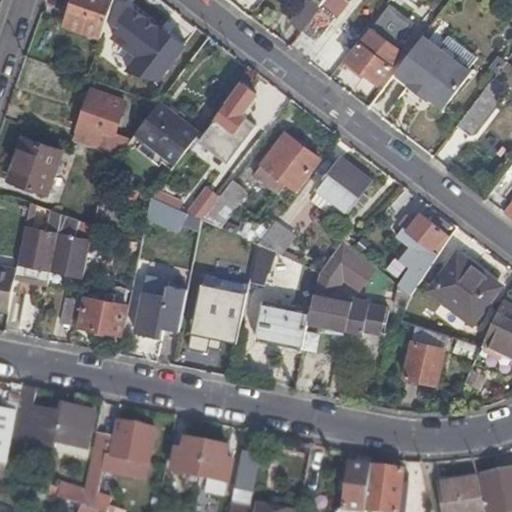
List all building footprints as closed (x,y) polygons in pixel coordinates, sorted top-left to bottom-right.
[(74,0),(66,26),(101,38),(108,17),(114,0),(74,0)] [(305,0),(288,23),(301,33),(319,9),(307,0),(305,0)] [(414,0),(392,0),(391,3),(418,17),(424,5),(414,0)] [(186,45),(132,7),(118,26),(121,29),(113,39),(140,60),(129,75),(163,81),(186,45)] [(334,19),(321,9),(302,33),(316,44),(334,19)] [(371,29),(360,43),(392,67),(402,54),(371,29)] [(463,66),(423,36),(395,72),(409,83),(407,87),(427,101),(429,98),(435,103),(463,66)] [(392,67),(360,43),(347,61),(378,84),(392,67)] [(472,73),(463,66),(435,103),(443,109),(472,73)] [(494,78),(457,126),(468,135),(505,86),(494,78)] [(242,116),(247,110),(257,95),(243,85),(198,145),(215,157),(233,133),(234,133),(244,119),(242,116)] [(93,92),(75,144),(96,151),(99,143),(111,148),(127,103),(93,92)] [(160,104),(136,134),(176,165),(202,132),(161,102),(160,104)] [(263,139),(282,116),(271,108),(252,132),(263,139)] [(250,112),(247,110),(242,116),(244,119),(250,112)] [(264,165),(299,192),(312,175),(309,173),(320,160),(287,134),(264,165)] [(6,180),(11,182),(26,140),(21,137),(6,180)] [(26,140),(11,182),(49,196),(64,153),(26,140)] [(362,194),(372,182),(342,159),(318,191),(347,214),(357,202),(363,206),(368,198),(362,194)] [(231,182),(207,214),(221,224),(245,192),(231,182)] [(63,215),(53,212),(48,233),(59,235),(61,224),(63,215)] [(79,221),(63,215),(61,224),(76,229),(79,221)] [(426,260),(446,234),(421,215),(408,231),(413,236),(406,245),(426,260)] [(195,236),(198,225),(170,217),(168,228),(195,236)] [(258,246),(272,252),(290,229),(278,219),(258,246)] [(33,281),(49,284),(52,270),(59,235),(48,233),(26,229),(17,271),(16,277),(33,281)] [(91,242),(59,235),(52,270),(84,277),(91,242)] [(224,238),(222,252),(252,258),(254,247),(224,238)] [(327,268),(321,275),(314,310),(311,324),(325,327),(325,328),(365,337),(366,332),(385,336),(389,315),(369,311),(370,306),(331,298),(333,285),(362,290),(375,267),(354,249),(346,243),(327,268)] [(252,258),(222,252),(203,249),(195,289),(215,293),(219,270),(249,276),(252,258)] [(496,284),(458,255),(430,290),(468,319),(496,284)] [(112,317),(127,321),(135,279),(116,275),(117,269),(94,264),(82,322),(110,327),(112,317)] [(0,309),(10,311),(13,293),(16,277),(17,271),(0,266),(0,309)] [(410,275),(401,289),(413,299),(423,282),(410,275)] [(16,277),(13,293),(31,296),(33,281),(16,277)] [(401,289),(399,288),(396,306),(407,309),(413,299),(401,289)] [(74,327),(79,300),(66,298),(61,323),(74,327)] [(311,324),(314,310),(265,300),(257,338),(288,345),(305,348),(311,324)] [(511,305),(504,302),(485,343),(511,354),(511,305)] [(168,350),(175,314),(137,306),(130,341),(168,350)] [(438,386),(450,337),(416,327),(405,377),(438,386)] [(305,348),(288,345),(287,350),(304,353),(305,348)] [(307,356),(304,376),(319,378),(321,357),(307,356)] [(0,462),(7,464),(18,412),(21,396),(23,386),(13,385),(7,414),(0,411),(0,462)] [(38,389),(23,386),(21,396),(18,412),(32,415),(26,441),(55,447),(56,442),(87,449),(95,414),(63,407),(61,416),(33,409),(38,389)] [(115,438),(97,435),(90,465),(85,490),(83,505),(98,510),(103,511),(113,511),(115,509),(109,508),(112,498),(100,494),(104,471),(146,481),(156,431),(140,427),(133,425),(118,423),(115,438)] [(201,479),(208,445),(187,441),(185,453),(177,451),(173,473),(201,479)] [(229,449),(208,445),(201,479),(229,484),(234,462),(227,461),(229,449)] [(259,448),(247,446),(241,475),(253,477),(259,448)] [(278,476),(305,477),(305,463),(279,462),(278,476)] [(366,511),(372,467),(350,464),(345,510),(341,511),(366,511)] [(372,467),(366,511),(399,511),(404,472),(372,467)] [(511,511),(511,470),(477,478),(485,511),(511,511)] [(485,511),(477,478),(439,485),(444,511),(485,511)] [(55,490),(53,496),(83,505),(85,490),(62,482),(59,491),(55,490)]
